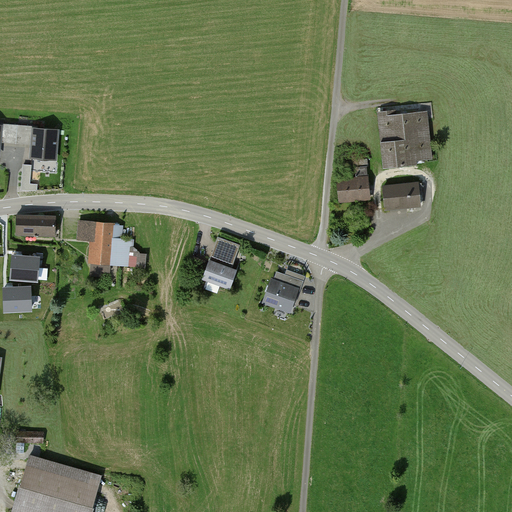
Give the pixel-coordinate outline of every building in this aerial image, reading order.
[(426,110),(378,115),(383,166),(431,162),(426,110)] [(0,142),(16,143),(17,128),(0,126),(0,142)] [(17,128),(16,143),(32,144),(31,157),(56,158),(57,131),(17,128)] [(23,188),(32,188),(33,165),(24,165),(23,188)] [(338,181),(340,201),(371,199),(370,179),(338,181)] [(387,207),(421,205),(420,186),(386,188),(387,207)] [(16,235),(55,236),(56,219),(16,218),(16,235)] [(123,227),(81,224),(80,239),(91,240),(90,263),(120,265),(123,227)] [(238,247),(218,240),(204,278),(231,287),(235,274),(229,272),(238,247)] [(41,258),(13,255),(11,279),(38,282),(41,258)] [(274,273),(263,304),(291,314),(302,282),(274,273)] [(31,287),(3,288),(4,313),(32,312),(31,287)] [(72,318),(76,330),(88,325),(84,314),(72,318)] [(43,433),(18,432),(17,441),(43,442),(43,433)] [(28,460),(13,511),(90,511),(99,479),(28,460)]
